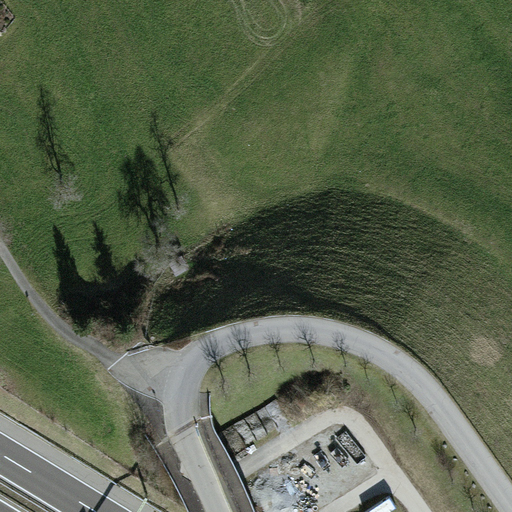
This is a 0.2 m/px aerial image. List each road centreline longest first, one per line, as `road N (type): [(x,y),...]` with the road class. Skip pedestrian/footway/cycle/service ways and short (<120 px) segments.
road 1 (residential): [(185,438),(183,405),(195,368),(230,337),(277,320),(333,318),(379,338),(429,378),(511,489)]
road 2 (track): [(183,405),(81,335),(0,230)]
